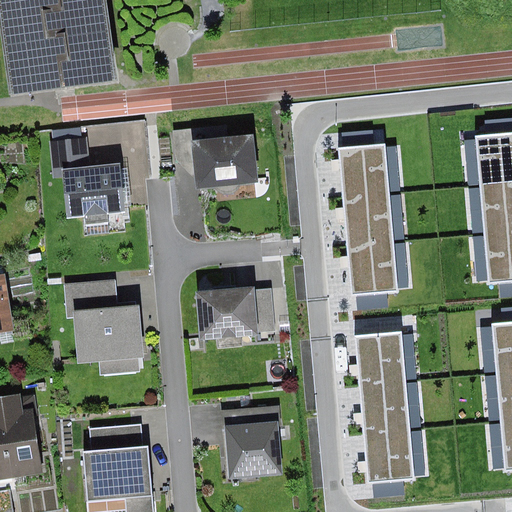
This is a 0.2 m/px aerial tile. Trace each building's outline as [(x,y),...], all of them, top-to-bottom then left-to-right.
[(1,0),(12,95),(128,82),(118,0),(1,0)] [(200,189),(261,184),(257,132),(224,135),(224,126),(195,128),(196,137),(200,189)] [(511,133),(475,137),(479,187),(511,183),(511,133)] [(59,142),(62,173),(98,169),(95,139),(59,142)] [(384,145),(338,149),(342,199),(389,194),(384,145)] [(62,173),(67,220),(126,214),(121,166),(98,169),(62,173)] [(511,183),(479,187),(483,235),(511,232),(511,183)] [(389,194),(342,199),(346,247),(393,243),(389,194)] [(511,232),(483,235),(488,285),(511,282),(511,232)] [(393,243),(346,247),(350,297),(397,293),(393,243)] [(0,333),(14,331),(5,273),(0,274),(0,333)] [(69,316),(74,316),(126,311),(124,282),(66,287),(69,316)] [(207,346),(270,340),(265,292),(203,297),(207,346)] [(126,311),(74,316),(79,369),(143,363),(138,310),(126,311)] [(511,322),(491,325),(495,375),(511,373),(511,322)] [(401,332),(354,337),(358,386),(405,382),(401,332)] [(511,373),(495,375),(499,423),(511,421),(511,373)] [(405,382),(358,386),(363,435),(410,431),(405,382)] [(0,478),(44,472),(34,409),(24,411),(22,397),(0,400),(0,478)] [(228,431),(232,477),(279,473),(275,427),(280,427),(278,407),(221,412),(223,432),(228,431)] [(511,421),(499,423),(504,473),(511,471),(511,421)] [(88,430),(90,452),(146,447),(144,425),(88,430)] [(410,431),(363,435),(367,484),(414,480),(410,431)] [(90,452),(94,503),(157,498),(161,497),(157,446),(146,447),(90,452)] [(157,511),(157,498),(94,503),(95,511),(157,511)]
